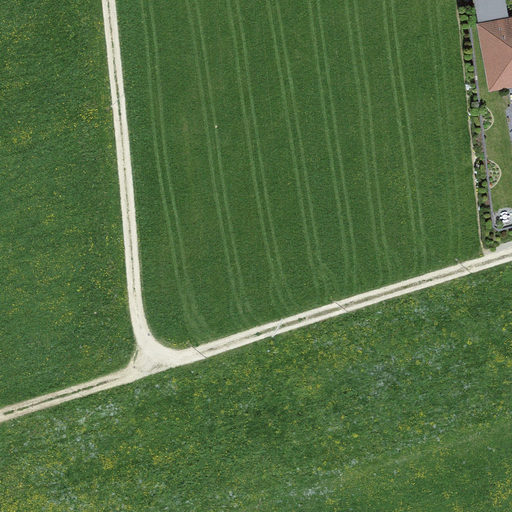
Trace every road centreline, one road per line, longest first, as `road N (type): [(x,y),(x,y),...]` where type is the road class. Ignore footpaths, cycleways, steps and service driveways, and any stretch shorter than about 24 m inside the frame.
road 1 (track): [(511,253),(199,354),(157,352),(141,332),(106,0)]
road 2 (track): [(157,352),(113,380),(0,415)]
